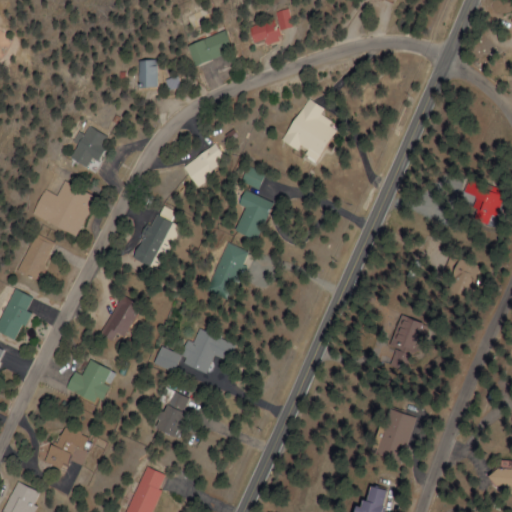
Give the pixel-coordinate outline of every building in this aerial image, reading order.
[(274,41),(271,30),(285,26),(280,8),(267,12),(268,19),(238,27),(242,44),(256,41),(257,45),(274,41)] [(222,53),(213,31),(176,46),(184,67),(222,53)] [(147,60),(128,60),(128,86),(147,86),(147,60)] [(316,110),(302,100),(273,138),(305,163),(330,130),(312,116),(316,110)] [(95,132),(79,133),(79,135),(65,136),(67,165),(81,164),(81,162),(97,161),(95,132)] [(205,182),(203,168),(214,166),(211,151),(177,157),(183,186),(205,182)] [(24,215),(68,237),(88,198),(57,182),(49,197),(37,190),(24,215)] [(476,224),(497,207),(483,189),(462,206),(476,224)] [(237,209),(227,232),(248,241),(265,203),(236,190),(229,205),(237,209)] [(124,257),(146,270),(170,226),(163,222),(168,212),(153,204),(124,257)] [(30,281),(48,242),(28,233),(10,272),(30,281)] [(199,292),(220,301),(241,252),(221,243),(199,292)] [(443,292),(463,299),(473,267),(454,260),(443,292)] [(0,305),(0,336),(8,340),(28,299),(8,289),(0,305)] [(105,340),(109,334),(114,337),(135,309),(117,297),(93,331),(105,340)] [(385,365),(401,372),(419,324),(397,316),(385,347),(391,349),(385,365)] [(146,365),(166,373),(170,362),(198,374),(206,356),(219,362),(227,344),(192,329),(186,343),(180,341),(174,356),(154,347),(146,365)] [(67,373),(59,389),(91,406),(108,373),(83,361),(75,376),(67,373)] [(184,400),(163,390),(144,427),(165,438),(184,400)] [(407,417),(379,411),(368,459),(397,465),(407,417)] [(74,467),(84,452),(77,448),(82,440),(59,426),(36,462),(54,473),(62,459),(74,467)] [(511,488),(511,463),(492,463),(492,488),(511,488)] [(146,511),(159,475),(138,468),(122,511),(146,511)] [(0,511),(27,511),(36,494),(11,483),(0,506),(0,511)] [(345,511),(375,511),(380,492),(361,487),(357,503),(348,501),(345,511)]
